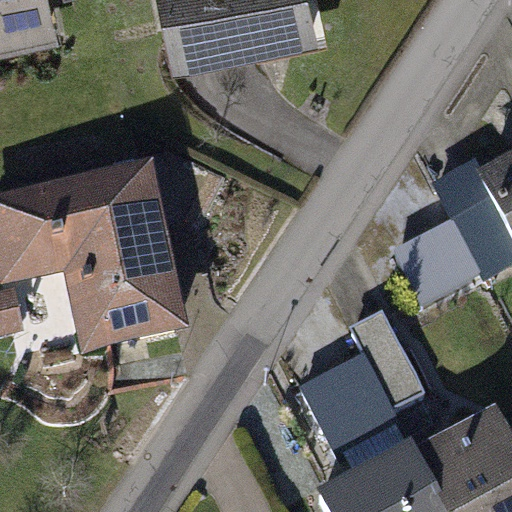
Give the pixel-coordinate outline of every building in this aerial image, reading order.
[(0,0),(0,30),(63,19),(59,0),(0,0)] [(308,0),(170,0),(179,55),(314,34),(308,0)] [(511,266),(511,234),(485,184),(476,169),(436,190),(486,280),(511,266)] [(511,169),(485,184),(511,234),(511,169)] [(147,182),(4,205),(17,283),(83,272),(96,349),(172,336),(147,182)] [(358,327),(372,355),(396,405),(431,388),(393,311),(358,327)] [(372,355),(306,387),(344,466),(411,434),(396,405),(372,355)] [(511,511),(511,437),(506,426),(425,468),(447,511),(511,511)] [(447,511),(425,468),(418,455),(325,503),(329,511),(447,511)]
